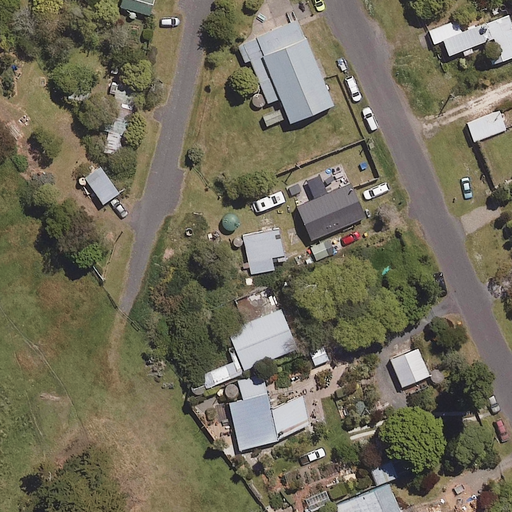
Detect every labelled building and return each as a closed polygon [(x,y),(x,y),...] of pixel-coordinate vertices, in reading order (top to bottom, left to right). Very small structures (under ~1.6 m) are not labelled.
[(152,0),(119,0),(118,6),(148,15),(152,0)] [(511,54),(511,31),(505,12),(458,29),(455,20),(427,30),(431,43),(440,39),(445,54),(480,41),(488,63),(511,54)] [(280,98),(291,123),(333,105),(297,21),(236,46),(244,64),(250,61),(268,103),(280,98)] [(122,153),(127,103),(108,102),(103,152),(122,153)] [(496,109),(463,122),(471,142),(504,129),(496,109)] [(117,191),(95,161),(79,173),(100,203),(117,191)] [(362,217),(347,182),(293,205),(308,240),(362,217)] [(284,259),(277,227),(241,235),(249,274),(272,269),(270,261),(284,259)] [(334,253),(329,240),(309,247),(314,260),(334,253)] [(223,330),(231,351),(225,353),(228,361),(198,374),(203,385),(293,346),(277,307),(223,330)] [(426,374),(415,347),(388,358),(399,386),(426,374)] [(304,397),(269,404),(263,375),(236,381),(239,397),(223,400),(233,449),(312,434),(304,397)] [(396,475),(389,458),(367,468),(374,484),(396,475)] [(399,511),(397,511),(386,484),(334,506),(336,511),(413,511),(411,507),(399,511)]
